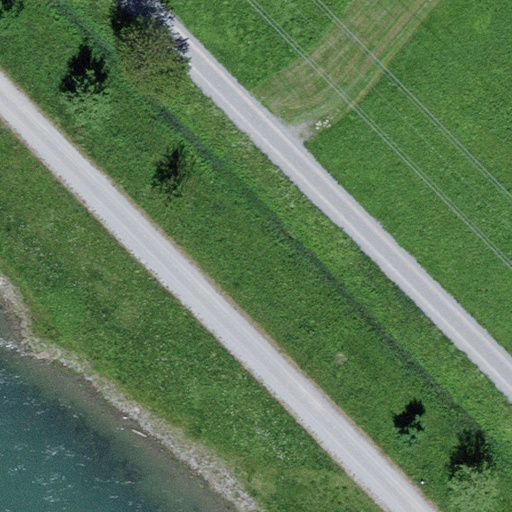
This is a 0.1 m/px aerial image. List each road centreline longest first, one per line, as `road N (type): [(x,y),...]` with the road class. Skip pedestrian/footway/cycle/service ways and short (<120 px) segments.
road 1 (track): [(0,89),(417,511)]
road 2 (track): [(140,0),(511,374)]
road 3 (track): [(278,139),(340,87),(417,0)]
